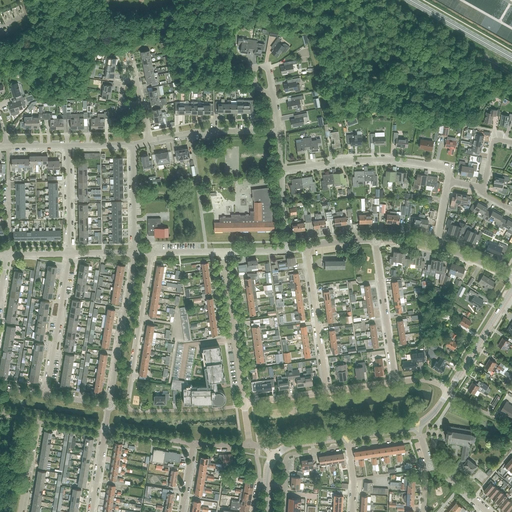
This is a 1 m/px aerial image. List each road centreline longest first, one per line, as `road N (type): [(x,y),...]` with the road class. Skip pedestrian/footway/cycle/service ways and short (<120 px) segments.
road 1 (residential): [(447,180),(450,168),(400,160),(280,168)]
road 2 (residential): [(126,408),(149,252)]
road 3 (residential): [(243,405),(222,251)]
road 4 (residential): [(109,405),(133,252)]
road 5 (residential): [(327,392),(306,246)]
road 6 (residential): [(395,382),(375,239)]
road 7 (residential): [(46,395),(69,253)]
road 8 (residential): [(148,140),(279,131)]
road 9 (secondary): [(448,391),(511,289)]
